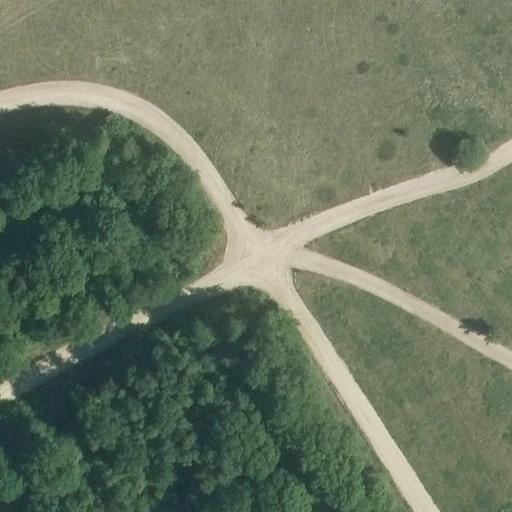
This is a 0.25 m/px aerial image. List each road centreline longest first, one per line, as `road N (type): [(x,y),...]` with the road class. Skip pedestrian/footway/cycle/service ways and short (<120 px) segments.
road 1 (track): [(0,104),(91,96),(162,126),(262,254),(426,511)]
road 2 (track): [(0,397),(299,234),(511,153)]
road 3 (track): [(262,254),(300,256),(389,292),(511,362)]
